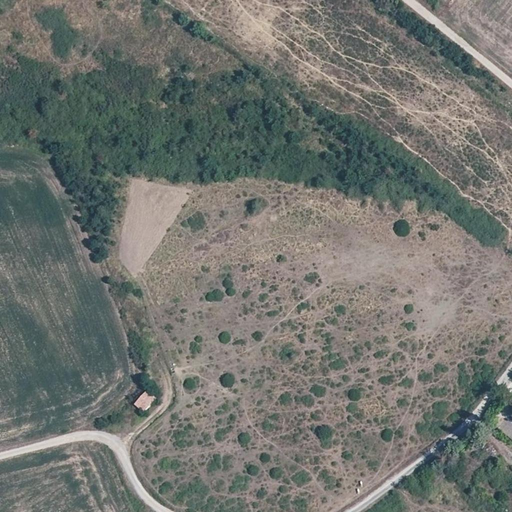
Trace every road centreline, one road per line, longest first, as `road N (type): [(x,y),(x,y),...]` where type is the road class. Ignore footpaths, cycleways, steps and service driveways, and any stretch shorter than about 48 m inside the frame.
road 1 (unclassified): [(353,511),(460,429),(511,368)]
road 2 (unclassified): [(0,455),(102,431),(154,511)]
road 3 (unclassified): [(511,83),(405,0)]
